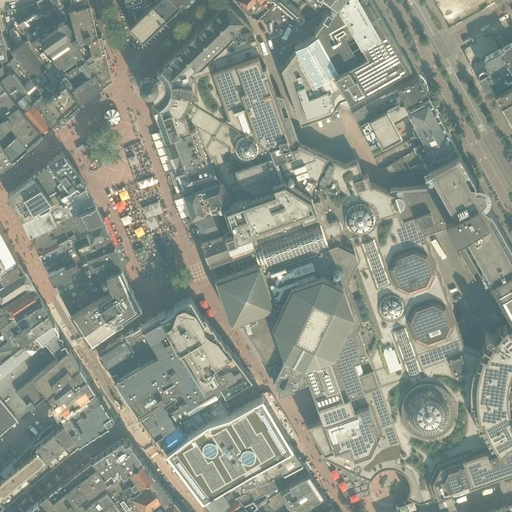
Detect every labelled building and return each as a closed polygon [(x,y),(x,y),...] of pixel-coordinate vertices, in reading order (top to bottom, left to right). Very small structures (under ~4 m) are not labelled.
[(53,0),(38,0),(36,1),(41,7),(19,23),(29,36),(50,67),(54,64),(56,67),(79,100),(103,83),(89,63),(90,63),(78,43),(82,41),(80,38),(63,14),(60,9),(53,0)] [(53,0),(60,9),(93,0),(92,0),(53,0)] [(60,9),(63,14),(80,38),(88,36),(101,33),(93,0),(60,9)] [(126,0),(125,0),(126,0),(130,16),(133,21),(144,10),(142,4),(147,0),(126,0)] [(133,21),(128,25),(142,40),(160,23),(153,15),(159,10),(152,2),(149,0),(147,0),(142,4),(144,10),(133,21)] [(173,0),(154,0),(152,2),(159,10),(166,17),(178,5),(173,0)] [(236,0),(253,18),(283,20),(262,2),(261,2),(258,0),(236,0)] [(297,21),(299,19),(276,0),(258,0),(261,2),(262,2),(283,20),(297,21)] [(276,0),(299,19),(300,20),(304,16),(297,10),(300,7),(291,0),(276,0)] [(337,0),(326,15),(326,16),(314,31),(316,34),(307,39),(294,46),(296,49),(289,57),(290,58),(282,68),(281,68),(282,69),(287,82),(287,83),(292,97),(292,98),(293,98),(296,109),(300,122),(331,111),(339,98),(346,96),(349,100),(398,73),(397,71),(399,70),(399,71),(400,71),(403,69),(406,68),(409,66),(410,66),(410,65),(399,46),(396,42),(386,24),(373,0),(337,0)] [(337,0),(305,0),(306,0),(326,15),(337,0)] [(224,5),(212,16),(238,42),(255,36),(253,31),(228,5),(224,5)] [(159,10),(153,15),(160,23),(166,17),(159,10)] [(511,246),(511,247),(509,242),(508,241),(506,237),(505,236),(505,235),(506,235),(505,234),(504,234),(504,233),(501,229),(502,229),(501,228),(499,226),(498,223),(498,222),(497,222),(496,219),(495,217),(493,213),(492,213),(491,211),(491,210),(491,209),(489,208),(484,205),(480,201),(483,199),(483,198),(484,198),(484,197),(485,197),(485,196),(485,195),(485,194),(485,193),(485,192),(485,191),(484,190),(484,189),(483,189),(483,188),(482,188),(482,187),(481,187),(480,187),(480,186),(479,186),(478,186),(477,186),(474,187),(473,181),(474,181),(474,179),(473,178),(470,173),(470,172),(469,172),(466,167),(467,167),(467,166),(465,163),(463,159),(461,156),(460,154),(459,155),(458,154),(429,170),(433,176),(436,182),(432,184),(389,188),(390,191),(385,189),(384,188),(383,188),(375,184),(376,184),(374,183),(373,183),(371,184),(368,175),(367,173),(364,174),(361,175),(360,171),(361,171),(361,170),(357,159),(344,164),(342,163),(342,162),(340,161),(340,162),(328,156),(326,155),(314,149),(312,148),(311,148),(300,143),(299,143),(300,142),(298,141),(298,142),(297,141),(299,140),(282,95),(275,93),(255,36),(238,42),(212,16),(176,52),(175,52),(174,53),(175,53),(170,57),(169,58),(169,59),(166,62),(165,61),(164,63),(158,70),(157,69),(156,70),(159,74),(155,78),(153,76),(150,75),(150,77),(149,76),(149,75),(147,75),(146,75),(145,76),(143,77),(144,78),(143,78),(142,78),(141,79),(140,80),(139,81),(139,82),(140,83),(140,84),(139,84),(139,85),(139,87),(139,88),(140,90),(141,89),(142,90),(141,91),(142,92),(143,93),(145,93),(146,94),(146,93),(148,93),(147,94),(150,94),(152,93),(154,99),(151,100),(164,137),(194,127),(206,160),(214,157),(214,158),(215,158),(219,169),(218,169),(221,176),(220,176),(220,178),(225,190),(229,202),(267,189),(274,209),(226,224),(227,226),(200,235),(201,235),(201,236),(200,236),(200,237),(201,237),(202,240),(201,240),(201,242),(202,242),(204,247),(203,247),(204,249),(206,255),(207,257),(207,256),(208,259),(209,261),(211,260),(216,258),(218,257),(224,255),(225,255),(225,254),(231,252),(231,253),(233,252),(232,251),(238,249),(238,250),(240,250),(240,249),(242,248),(245,247),(246,248),(247,247),(247,246),(253,244),(253,245),(254,245),(256,251),(258,258),(257,258),(257,259),(246,263),(245,262),(244,263),(243,263),(242,263),(235,266),(234,266),(233,266),(232,267),(226,269),(224,270),(222,270),(216,273),(215,273),(213,274),(214,275),(214,276),(216,283),(217,284),(217,285),(218,286),(220,293),(220,294),(221,295),(221,296),(223,302),(224,304),(229,318),(230,318),(230,319),(231,319),(237,317),(239,320),(238,320),(254,346),(260,356),(269,370),(270,369),(270,368),(271,368),(275,381),(277,386),(283,384),(307,376),(309,381),(311,388),(312,388),(312,390),(317,402),(317,404),(322,417),(306,423),(323,450),(320,452),(319,453),(319,454),(320,454),(323,459),(324,461),(328,466),(327,466),(328,468),(329,467),(332,472),(331,473),(332,474),(333,474),(336,479),(335,479),(336,481),(337,480),(340,485),(339,486),(340,487),(341,487),(344,492),(343,492),(344,494),(345,494),(348,499),(349,501),(350,500),(350,499),(355,497),(355,498),(357,498),(357,497),(362,495),(362,496),(364,495),(364,494),(369,493),(371,493),(370,491),(369,491),(368,485),(369,485),(369,483),(368,483),(370,477),(371,478),(371,476),(371,475),(374,470),(375,471),(376,470),(376,469),(381,466),(382,467),(383,466),(383,465),(389,464),(389,465),(391,465),(391,464),(392,464),(391,464),(394,458),(395,459),(395,458),(396,458),(395,458),(395,459),(395,460),(395,461),(395,462),(395,463),(396,463),(396,464),(397,465),(398,466),(399,466),(400,466),(401,466),(402,466),(403,466),(404,466),(404,465),(405,465),(405,464),(406,464),(406,463),(407,463),(406,464),(407,465),(404,470),(404,471),(403,471),(404,473),(405,472),(408,477),(408,478),(408,479),(409,479),(410,485),(409,485),(409,487),(410,487),(408,493),(407,493),(407,495),(408,495),(404,500),(403,499),(402,501),(397,505),(397,504),(395,504),(396,506),(398,511),(397,511),(399,511),(400,511),(405,510),(405,511),(407,510),(407,509),(412,507),(413,508),(414,507),(420,504),(420,505),(422,505),(421,504),(427,502),(427,503),(429,502),(429,501),(434,499),(435,500),(436,500),(436,499),(442,497),(442,498),(444,497),(443,496),(449,494),(449,495),(451,494),(451,493),(450,493),(449,490),(464,484),(470,482),(472,482),(477,480),(479,479),(484,477),(486,477),(492,475),(494,474),(499,472),(501,471),(507,469),(508,469),(510,468),(511,467),(511,395),(511,396),(509,396),(508,396),(507,396),(506,396),(506,393),(506,387),(507,387),(507,385),(506,385),(507,376),(508,377),(508,375),(510,366),(511,366),(511,246)] [(11,50),(15,56),(15,57),(22,66),(31,78),(60,117),(59,115),(63,112),(64,113),(65,113),(67,112),(68,111),(69,111),(71,110),(72,108),(73,107),(74,105),(74,104),(73,102),(77,99),(78,100),(79,100),(56,67),(54,64),(50,67),(29,36),(19,23),(10,29),(14,48),(11,50)] [(101,33),(88,36),(90,44),(103,40),(101,33)] [(89,63),(103,83),(112,76),(105,48),(92,51),(90,44),(88,36),(80,38),(82,41),(78,43),(90,63),(89,63)] [(92,51),(105,48),(103,40),(90,44),(92,51)] [(511,43),(511,42),(499,49),(511,72),(511,43)] [(511,77),(511,72),(499,49),(485,57),(484,61),(490,73),(488,74),(487,73),(487,72),(486,72),(485,72),(484,71),(483,72),(481,72),(480,73),(479,73),(479,74),(478,75),(478,76),(478,77),(478,78),(478,79),(479,79),(477,80),(485,93),(486,92),(511,77)] [(21,86),(51,125),(60,117),(31,78),(22,66),(15,57),(15,56),(6,65),(11,71),(21,86)] [(11,71),(0,79),(43,133),(51,125),(21,86),(11,71)] [(392,89),(400,104),(425,91),(424,89),(426,88),(422,83),(421,83),(417,75),(392,89)] [(0,112),(10,127),(28,146),(43,133),(0,79),(0,112)] [(499,97),(511,89),(511,81),(494,91),(496,95),(498,97),(499,97)] [(511,89),(499,97),(498,98),(507,114),(511,121),(511,89)] [(419,133),(420,134),(442,122),(441,121),(440,119),(439,118),(440,118),(439,116),(438,116),(437,114),(437,113),(437,112),(434,107),(432,104),(432,103),(431,103),(430,100),(430,99),(429,97),(428,97),(425,91),(400,104),(372,119),(360,125),(368,142),(376,138),(383,149),(402,139),(394,124),(410,115),(415,125),(414,125),(414,126),(413,126),(413,127),(413,128),(413,129),(413,130),(413,131),(414,132),(415,132),(415,133),(416,133),(417,133),(418,133),(419,133)] [(372,119),(365,106),(352,113),(359,126),(360,125),(372,119)] [(0,138),(2,137),(16,156),(28,146),(10,127),(0,112),(0,138)] [(419,152),(449,135),(442,122),(420,134),(412,138),(416,145),(412,147),(412,150),(413,152),(416,153),(419,152)] [(175,169),(206,160),(194,127),(164,137),(175,168),(174,168),(175,169)] [(89,128),(81,135),(90,146),(88,148),(89,149),(92,146),(92,147),(93,147),(92,148),(92,147),(87,151),(89,153),(92,150),(94,152),(98,149),(96,146),(97,146),(98,145),(99,146),(99,145),(99,146),(103,151),(94,157),(102,168),(103,168),(102,166),(112,160),(105,150),(101,144),(100,143),(101,143),(105,142),(104,140),(99,141),(98,142),(99,141),(89,128)] [(428,169),(429,170),(458,154),(459,155),(460,154),(459,152),(458,152),(454,146),(455,145),(449,135),(419,152),(424,161),(421,163),(419,166),(422,172),(428,169)] [(2,137),(0,138),(0,145),(9,162),(13,159),(16,156),(2,137)] [(0,166),(9,162),(0,145),(0,166)] [(128,147),(137,188),(155,184),(151,167),(142,169),(140,157),(136,158),(133,146),(128,147)] [(72,191),(73,191),(85,184),(80,176),(68,160),(62,152),(58,155),(48,162),(60,177),(60,176),(67,185),(64,187),(67,192),(64,194),(68,199),(71,197),(72,191)] [(181,186),(183,190),(220,178),(220,176),(221,176),(218,169),(219,169),(215,158),(214,158),(214,157),(206,160),(175,169),(177,172),(176,172),(176,173),(177,173),(182,185),(181,186)] [(391,164),(395,171),(397,175),(408,174),(400,159),(391,164)] [(48,162),(33,173),(44,188),(44,189),(48,195),(49,194),(50,195),(64,187),(67,185),(60,176),(60,177),(48,162)] [(390,174),(395,171),(391,164),(386,167),(390,174)] [(13,189),(7,193),(11,198),(12,201),(20,215),(21,217),(22,217),(34,212),(33,209),(38,206),(39,209),(47,205),(54,201),(50,195),(49,194),(48,195),(44,189),(44,188),(33,173),(32,174),(29,177),(28,177),(13,188),(13,189)] [(183,190),(188,204),(225,190),(220,178),(183,190)] [(85,184),(73,191),(77,199),(90,194),(85,183),(85,184)] [(200,234),(200,235),(227,226),(226,224),(274,209),(267,189),(229,202),(221,205),(221,203),(192,214),(192,215),(196,223),(197,223),(198,226),(197,226),(200,234)] [(188,204),(192,214),(221,203),(221,205),(229,202),(225,190),(188,204)] [(52,222),(95,202),(90,194),(77,199),(73,191),(72,191),(71,197),(70,200),(58,207),(54,201),(47,205),(39,209),(38,206),(33,209),(34,212),(22,217),(29,233),(52,222)] [(155,214),(164,211),(160,200),(151,203),(155,214)] [(71,228),(102,217),(95,202),(52,222),(29,233),(35,245),(52,237),(65,231),(71,228)] [(147,217),(149,228),(158,227),(156,216),(147,217)] [(73,242),(76,247),(89,242),(89,241),(109,233),(102,217),(71,228),(65,231),(68,235),(72,242),(73,242)] [(0,265),(17,256),(17,254),(4,229),(0,222),(0,265)] [(35,245),(39,252),(59,242),(58,240),(68,235),(65,231),(52,237),(35,245)] [(81,258),(114,245),(109,233),(89,241),(89,242),(76,247),(81,258)] [(39,252),(42,259),(62,249),(61,247),(72,242),(68,235),(58,240),(59,242),(39,252)] [(62,249),(42,259),(47,269),(64,261),(65,263),(72,260),(73,260),(81,258),(76,247),(73,242),(72,242),(61,247),(62,249)] [(86,268),(117,256),(114,245),(81,258),(84,263),(86,268)] [(134,259),(148,254),(145,246),(131,251),(134,259)] [(25,270),(17,256),(0,265),(0,285),(25,270)] [(91,288),(108,281),(107,275),(105,270),(120,265),(121,265),(117,256),(86,268),(90,277),(86,279),(91,288)] [(64,261),(47,269),(48,270),(53,280),(53,281),(62,275),(64,279),(72,275),(70,271),(84,263),(81,258),(73,260),(72,260),(65,263),(64,261)] [(62,275),(53,281),(60,293),(86,279),(90,277),(86,268),(84,263),(70,271),(72,275),(64,279),(62,275)] [(85,303),(70,312),(75,320),(76,322),(81,329),(107,311),(115,323),(116,322),(116,323),(121,320),(124,317),(129,314),(127,310),(135,305),(136,305),(136,304),(137,304),(135,299),(133,295),(123,273),(121,268),(122,268),(121,265),(105,270),(107,275),(108,281),(111,288),(109,289),(107,290),(105,287),(103,288),(105,291),(92,298),(85,302),(85,303)] [(0,300),(31,281),(25,270),(0,285),(0,300)] [(86,279),(60,293),(61,296),(63,299),(66,305),(68,309),(70,311),(70,312),(85,303),(85,302),(92,298),(105,291),(103,288),(105,287),(107,290),(109,289),(111,288),(108,281),(91,288),(86,279)] [(0,326),(10,319),(13,317),(41,297),(35,286),(31,281),(0,300),(0,326)] [(204,390),(223,380),(220,375),(215,363),(232,351),(226,344),(225,344),(224,344),(219,334),(217,334),(212,325),(210,324),(204,315),(203,315),(202,315),(190,295),(188,295),(158,313),(171,335),(174,340),(196,377),(204,390)] [(0,343),(9,336),(48,309),(47,309),(41,298),(41,297),(13,317),(10,319),(0,326),(0,343)] [(0,361),(1,360),(3,359),(21,345),(54,320),(48,309),(9,336),(0,343),(0,361)] [(107,311),(81,329),(88,341),(115,323),(107,311)] [(175,375),(181,386),(189,398),(204,390),(196,377),(174,340),(171,335),(158,313),(140,323),(158,352),(114,378),(127,398),(160,377),(164,383),(175,375)] [(0,361),(0,376),(12,366),(58,327),(54,320),(21,345),(3,359),(1,360),(0,361)] [(158,352),(140,323),(133,328),(132,326),(128,329),(129,331),(123,334),(127,340),(128,340),(132,345),(133,344),(136,349),(128,353),(106,367),(114,378),(158,352)] [(0,432),(31,407),(17,389),(68,346),(58,327),(12,366),(0,376),(0,432)] [(127,340),(123,334),(100,349),(99,355),(106,367),(128,353),(136,349),(133,344),(132,345),(128,340),(127,340)] [(31,407),(47,392),(79,363),(72,351),(68,346),(17,389),(31,407)] [(232,351),(215,363),(220,375),(241,363),(236,357),(232,351)] [(47,392),(53,402),(87,376),(79,363),(47,392)] [(228,391),(251,377),(241,363),(220,375),(223,380),(228,391)] [(137,412),(139,415),(165,398),(181,386),(175,375),(164,383),(160,377),(127,398),(137,412)] [(53,402),(60,412),(67,408),(66,407),(95,389),(87,376),(53,402)] [(146,426),(155,438),(186,416),(218,397),(228,391),(223,380),(204,390),(189,398),(146,426)] [(139,415),(146,426),(189,398),(181,386),(165,398),(139,415)] [(66,407),(67,408),(71,415),(100,397),(95,389),(66,407)] [(275,456),(291,446),(282,429),(261,394),(239,408),(226,415),(206,421),(165,451),(202,500),(227,484),(251,470),(275,456)] [(77,423),(105,405),(100,397),(71,415),(75,421),(76,420),(77,423)] [(186,416),(155,438),(166,451),(185,435),(206,421),(226,415),(228,413),(218,397),(186,416)] [(60,412),(64,418),(79,441),(112,420),(113,416),(105,405),(77,423),(76,420),(75,421),(71,415),(67,408),(60,412)] [(64,418),(51,425),(70,449),(79,441),(64,418)] [(46,428),(41,432),(61,456),(70,449),(51,425),(46,428)] [(41,432),(33,441),(51,464),(61,456),(41,432)] [(122,437),(101,451),(110,463),(133,445),(128,438),(122,437)] [(16,458),(15,459),(32,480),(51,464),(33,441),(16,458)] [(117,478),(142,459),(133,445),(110,463),(101,470),(107,478),(108,479),(115,475),(117,478)] [(233,498),(302,461),(300,458),(299,457),(296,452),(295,450),(294,450),(293,447),(292,445),(291,446),(275,456),(251,470),(227,484),(202,500),(212,511),(233,498)] [(101,470),(110,463),(101,451),(91,458),(101,470)] [(91,457),(81,465),(98,485),(107,478),(101,470),(91,458),(91,457)] [(15,459),(0,471),(0,477),(14,495),(32,480),(15,459)] [(128,493),(154,474),(142,459),(117,478),(128,493)] [(300,474),(309,471),(302,461),(233,498),(212,511),(213,511),(229,511),(242,504),(264,493),(285,483),(287,482),(294,478),(300,474)] [(81,465),(72,472),(88,493),(98,485),(81,465)] [(295,511),(302,507),(323,493),(309,471),(300,474),(294,478),(287,482),(288,483),(280,489),(280,490),(294,510),(290,511),(284,511),(281,507),(274,511),(295,511)] [(72,472),(63,479),(79,500),(88,493),(72,472)] [(154,511),(173,498),(154,474),(128,493),(116,499),(99,511),(154,511)] [(0,477),(0,497),(4,502),(14,495),(0,477)] [(47,492),(63,511),(99,511),(116,499),(128,493),(117,478),(82,505),(79,500),(63,479),(47,492)] [(229,511),(247,511),(264,500),(280,490),(280,489),(288,483),(287,482),(285,483),(264,493),(242,504),(229,511)] [(247,511),(274,511),(281,507),(284,511),(290,511),(294,510),(280,490),(264,500),(247,511)] [(47,511),(63,511),(47,492),(38,500),(47,511)] [(334,511),(330,506),(331,506),(326,497),(317,502),(313,505),(313,506),(305,511),(334,511)] [(184,511),(173,498),(154,511),(184,511)] [(27,511),(47,511),(38,500),(32,504),(33,506),(26,511),(27,511)] [(445,500),(437,503),(439,509),(447,506),(445,500)]
